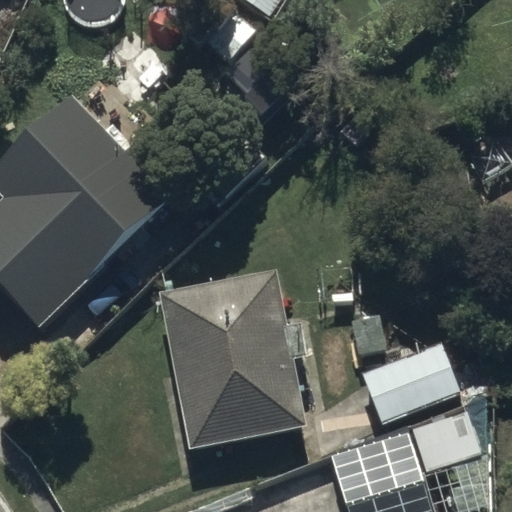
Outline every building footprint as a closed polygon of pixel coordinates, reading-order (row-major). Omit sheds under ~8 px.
[(233,65),(282,0),(220,0),(194,35),(233,65)] [(71,97),(0,164),(0,192),(5,197),(0,201),(0,292),(37,331),(172,203),(71,97)] [(305,324),(292,326),(282,273),(164,295),(193,451),(312,429),(299,362),(312,359),(305,324)] [(444,346),(366,378),(386,428),(465,397),(444,346)] [(436,511),(409,429),(329,456),(347,511),(436,511)]
